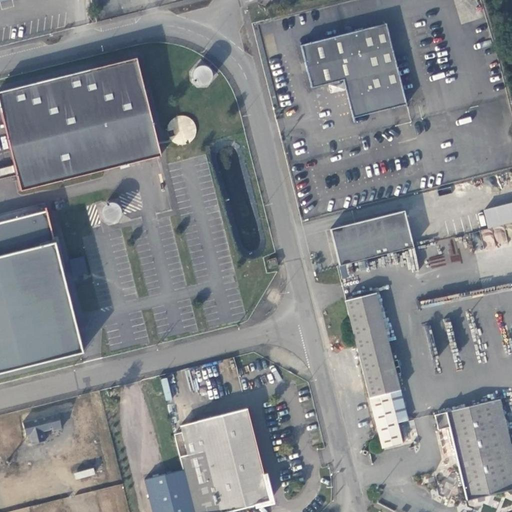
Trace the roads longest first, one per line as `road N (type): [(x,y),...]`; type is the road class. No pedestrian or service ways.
road 1 (residential): [(0,399),(309,321)]
road 2 (residential): [(309,321),(252,91),(243,69),(203,34)]
road 3 (residential): [(203,34),(153,24),(0,61)]
road 4 (residential): [(348,497),(309,321)]
